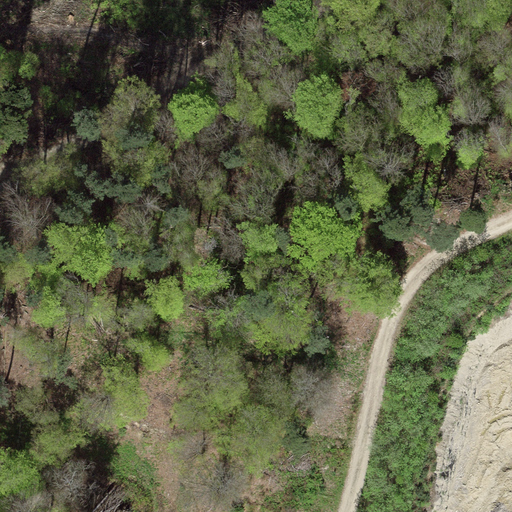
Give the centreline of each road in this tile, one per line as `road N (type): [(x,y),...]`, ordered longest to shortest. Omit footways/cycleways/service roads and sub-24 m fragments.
road 1 (track): [(338,0),(0,179)]
road 2 (track): [(346,511),(379,369),(414,283),(462,240),(511,217)]
